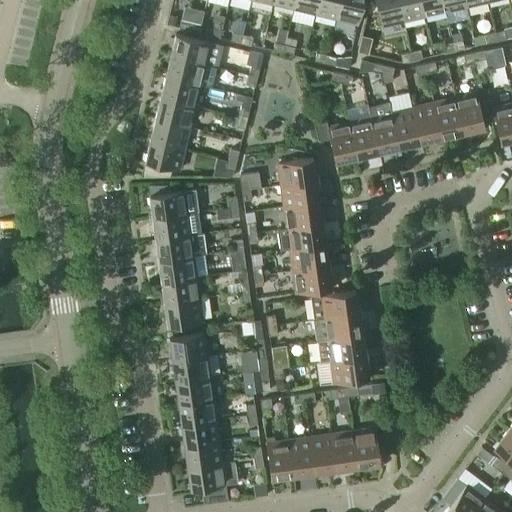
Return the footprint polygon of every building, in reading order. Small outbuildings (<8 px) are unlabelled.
[(294,9),(296,0),(273,0),(273,4),(294,9)] [(315,14),(318,0),(296,0),(294,9),(315,14)] [(336,19),(340,0),(318,0),(315,14),(336,19)] [(358,24),(364,1),(363,0),(340,0),(336,19),(358,24)] [(404,21),(398,0),(375,0),(382,26),(404,21)] [(425,16),(420,0),(398,0),(404,21),(425,16)] [(446,11),(443,0),(420,0),(425,16),(446,11)] [(467,7),(465,0),(443,0),(446,11),(467,7)] [(180,19),(178,27),(198,32),(200,24),(180,19)] [(504,30),(495,32),(497,40),(506,38),(504,30)] [(241,43),(243,34),(232,31),(230,40),(241,43)] [(497,40),(495,32),(484,34),(486,43),(497,40)] [(216,67),(222,45),(176,33),(170,55),(216,67)] [(252,37),(243,34),(241,43),(250,45),(252,37)] [(464,48),(462,39),(453,41),(455,50),(464,48)] [(455,50),(453,41),(442,44),(444,52),(455,50)] [(283,53),(285,44),(275,42),(273,50),(283,53)] [(295,47),(285,44),(283,53),(293,55),(295,47)] [(420,49),(411,51),(413,60),(422,57),(420,49)] [(485,58),(483,50),(473,52),(475,60),(485,58)] [(413,60),(411,51),(400,54),(402,62),(413,60)] [(325,63),(327,55),(316,52),(314,60),(325,63)] [(475,60),(473,52),(463,54),(465,62),(475,60)] [(211,87),(216,67),(170,55),(165,76),(200,85),(211,87)] [(336,57),(327,55),(325,63),(334,66),(336,57)] [(436,69),(434,61),(424,63),(426,71),(436,69)] [(382,73),(384,65),(374,62),(372,70),(382,73)] [(426,71),(424,63),(414,66),(416,74),(426,71)] [(257,76),(260,66),(251,64),(249,74),(257,76)] [(392,76),(394,67),(384,65),(382,73),(392,76)] [(341,82),(343,74),(333,71),(330,79),(341,82)] [(255,86),(257,76),(249,74),(247,84),(255,86)] [(350,84),(353,76),(343,74),(341,82),(350,84)] [(200,85),(165,76),(160,97),(195,106),(200,85)] [(462,132),(485,127),(476,92),(454,97),(462,132)] [(189,127),(195,106),(160,97),(155,118),(189,127)] [(462,132),(454,97),(433,102),(441,137),(462,132)] [(399,146),(391,112),(389,102),(368,106),(371,117),(378,151),(399,146)] [(441,137),(433,102),(412,107),(420,142),(441,137)] [(511,139),(511,103),(493,108),(501,142),(511,139)] [(247,118),(249,108),(241,106),(239,116),(247,118)] [(420,142),(412,107),(391,112),(399,146),(420,142)] [(244,128),(247,118),(239,116),(236,126),(244,128)] [(378,151),(371,117),(350,122),(357,156),(378,151)] [(184,148),(189,127),(155,118),(150,139),(184,148)] [(357,156),(350,122),(328,127),(326,121),(314,123),(318,139),(330,137),(335,161),(336,161),(357,156)] [(179,170),(184,148),(150,139),(145,161),(179,170)] [(237,160),(239,150),(231,148),(228,158),(237,160)] [(234,170),(237,160),(228,158),(226,168),(234,170)] [(316,180),(313,158),(278,162),(281,185),(316,180)] [(240,175),(241,180),(240,180),(241,190),(250,189),(250,188),(261,186),(258,172),(240,175)] [(319,201),(316,180),(281,185),(284,206),(319,201)] [(198,211),(195,188),(149,195),(152,217),(187,213),(198,211)] [(251,199),(250,189),(241,190),(243,201),(251,199)] [(237,206),(235,195),(227,196),(228,207),(237,206)] [(243,201),(244,212),(256,210),(255,199),(251,199),(243,201)] [(322,223),(319,201),(284,206),(287,228),(322,223)] [(238,216),(237,206),(228,207),(229,217),(238,216)] [(198,211),(187,213),(152,217),(155,239),(190,234),(201,232),(198,211)] [(256,232),(254,222),(246,223),(247,233),(256,232)] [(325,244),(322,223),(287,228),(277,229),(280,250),(290,249),(325,244)] [(201,232),(190,234),(155,239),(158,260),(193,255),(205,254),(202,232),(201,232)] [(257,242),(256,232),(247,233),(248,243),(257,242)] [(243,248),(241,238),(233,239),(234,249),(243,248)] [(328,266),(325,244),(290,249),(293,270),(328,266)] [(244,258),(243,248),(234,249),(230,250),(232,271),(246,269),(244,258)] [(196,277),(193,255),(158,260),(161,281),(196,277)] [(262,275),(260,264),(252,265),(253,276),(262,275)] [(331,288),(328,266),(293,270),(296,293),(331,288)] [(263,284),(262,275),(253,276),(254,286),(263,284)] [(199,298),(196,277),(161,281),(164,303),(199,298)] [(225,294),(240,292),(249,291),(247,280),(239,282),(239,285),(224,287),(225,294)] [(359,313),(356,290),(311,297),(314,319),(324,318),(359,313)] [(250,301),(249,291),(240,292),(242,302),(250,301)] [(202,320),(199,298),(164,303),(167,325),(202,320)] [(362,334),(359,313),(324,318),(314,319),(317,340),(327,339),(362,334)] [(276,324),(274,314),(266,315),(267,326),(276,324)] [(277,334),(276,324),(267,326),(268,336),(277,334)] [(207,355),(204,333),(169,337),(172,360),(207,355)] [(365,355),(362,334),(327,339),(317,340),(320,362),(330,360),(365,355)] [(264,347),(263,337),(254,338),(255,348),(264,347)] [(265,357),(264,347),(255,348),(257,359),(265,357)] [(210,376),(207,355),(172,360),(175,381),(210,376)] [(368,378),(365,355),(330,360),(333,383),(368,378)] [(282,367),(280,357),(271,358),(273,368),(282,367)] [(283,377),(282,367),(273,368),(274,378),(283,377)] [(213,398),(210,376),(175,381),(178,402),(213,398)] [(270,390),(268,379),(259,381),(260,391),(270,390)] [(383,382),(374,383),(376,392),(385,391),(383,382)] [(358,394),(356,385),(347,387),(348,396),(358,394)] [(348,396),(347,387),(336,388),(337,397),(348,396)] [(315,400),(314,391),(304,393),(305,401),(315,400)] [(305,401),(304,393),(293,394),(294,403),(305,401)] [(216,419),(213,398),(178,402),(181,424),(216,419)] [(271,406),(270,398),(260,400),(261,407),(271,406)] [(255,414),(254,403),(245,404),(247,415),(255,414)] [(257,423),(255,414),(247,415),(248,425),(257,423)] [(219,440),(216,419),(181,424),(184,445),(219,440)] [(380,463),(375,428),(353,431),(358,466),(380,463)] [(511,433),(507,430),(494,448),(511,461),(511,433)] [(358,466),(353,431),(331,434),(336,469),(358,466)] [(336,469),(331,434),(310,437),(315,472),(336,469)] [(315,472),(310,437),(288,440),(293,475),(315,472)] [(222,462),(219,440),(184,445),(187,467),(222,462)] [(293,475),(288,440),(266,443),(269,466),(271,478),(293,475)] [(261,456),(260,446),(251,447),(253,458),(261,456)] [(263,466),(261,456),(253,458),(254,468),(263,466)] [(234,460),(222,462),(187,467),(190,489),(202,488),(202,487),(225,484),(237,483),(234,460)] [(503,473),(508,466),(500,460),(494,467),(503,473)] [(511,476),(511,469),(508,466),(503,473),(510,479),(511,476)] [(227,500),(225,484),(202,487),(202,488),(204,503),(227,500)] [(473,511),(484,498),(466,484),(445,511),(473,511)] [(500,511),(502,511),(484,498),(473,511),(500,511)]
